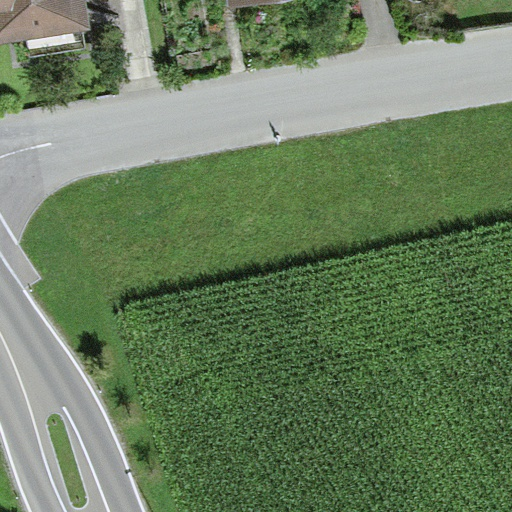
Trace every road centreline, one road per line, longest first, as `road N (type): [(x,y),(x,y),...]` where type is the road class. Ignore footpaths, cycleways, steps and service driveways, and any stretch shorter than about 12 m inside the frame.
road 1 (residential): [(511,60),(0,149)]
road 2 (secondary): [(99,511),(0,330)]
